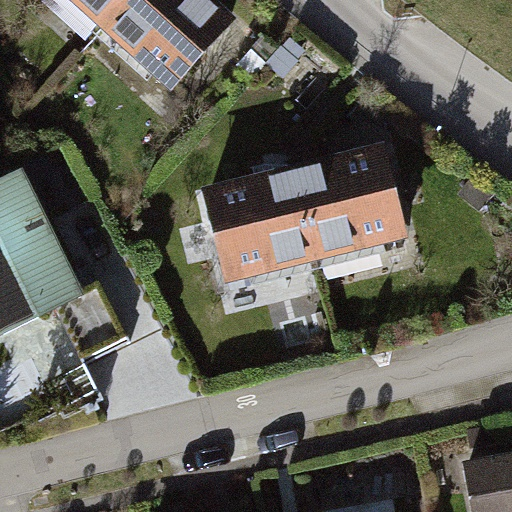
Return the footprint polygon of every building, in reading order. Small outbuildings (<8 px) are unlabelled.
[(112,0),(66,0),(93,22),(112,0)] [(256,20),(231,0),(112,0),(93,22),(180,102),(256,20)] [(384,150),(286,172),(307,263),(405,241),(384,150)] [(0,171),(0,317),(35,302),(74,391),(131,366),(78,246),(40,263),(0,171)] [(286,172),(191,192),(208,284),(307,263),(286,172)] [(511,511),(511,463),(458,473),(464,511),(511,511)]
